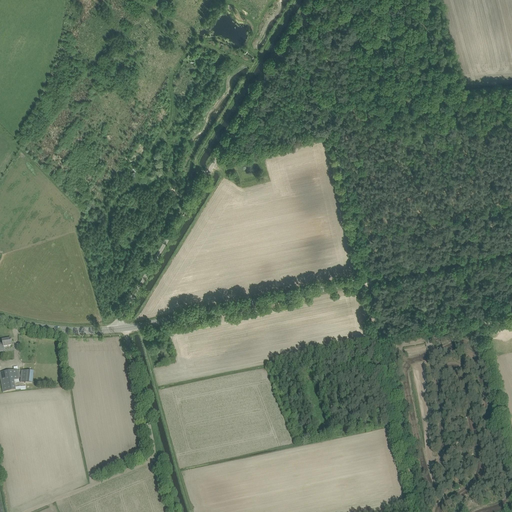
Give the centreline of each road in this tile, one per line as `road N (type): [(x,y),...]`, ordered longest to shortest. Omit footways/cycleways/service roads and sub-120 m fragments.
road 1 (track): [(416,511),(304,16)]
road 2 (tertiary): [(112,329),(511,249)]
road 3 (unclassified): [(112,329),(314,0)]
road 4 (track): [(164,135),(174,154),(172,175),(125,266),(111,266),(112,208),(155,145)]
road 5 (track): [(206,175),(196,159),(293,0)]
road 6 (track): [(137,326),(191,511)]
road 7 (track): [(123,328),(174,511)]
road 8 (track): [(155,145),(171,121),(171,76),(194,46),(253,65)]
road 9 (track): [(484,317),(434,320),(381,341),(417,379)]
road 10 (track): [(28,511),(149,460),(153,448)]
